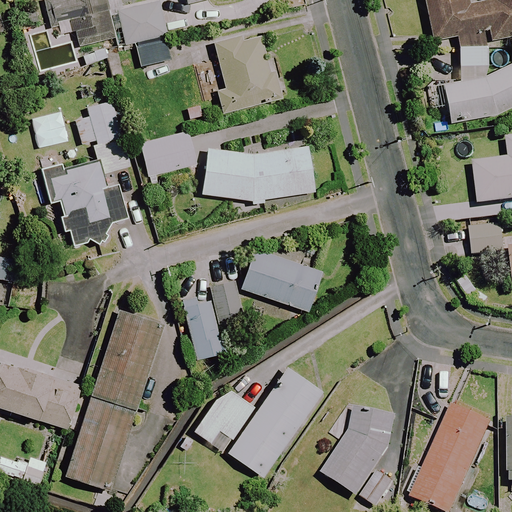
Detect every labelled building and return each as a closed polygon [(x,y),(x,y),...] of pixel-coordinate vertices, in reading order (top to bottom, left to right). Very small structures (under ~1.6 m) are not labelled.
[(108,14),(104,0),(44,0),(52,30),(70,26),(75,50),(115,40),(117,48),(135,44),(141,69),(170,62),(164,36),(167,35),(159,2),(108,14)] [(449,125),(496,116),(511,108),(511,65),(487,78),(488,43),(511,37),(511,0),(491,0),(468,5),(466,0),(424,0),(432,43),(458,38),(459,47),(458,84),(442,87),(449,125)] [(244,43),(243,37),(213,46),(226,92),(217,95),(223,116),(280,99),(273,74),(270,75),(259,38),(244,43)] [(129,169),(111,103),(86,109),(89,119),(74,122),(81,147),(92,144),(97,164),(64,173),(62,168),(40,173),(49,207),(57,205),(69,251),(109,240),(105,225),(125,220),(116,187),(105,190),(101,176),(129,169)] [(196,166),(188,134),(140,146),(148,178),(196,166)] [(511,139),(505,140),(508,161),(472,167),(478,207),(511,202),(511,139)] [(202,196),(251,201),(251,208),(264,209),(265,202),(267,202),(315,195),(309,148),(255,155),(207,150),(202,196)] [(502,254),(500,227),(469,229),(472,256),(502,254)] [(0,283),(41,288),(44,259),(0,247),(0,283)] [(320,274),(254,251),(240,291),(306,314),(320,274)] [(243,322),(234,284),(205,291),(208,302),(183,308),(196,362),(228,354),(222,327),(243,322)] [(161,327),(120,313),(67,478),(108,492),(145,378),(161,327)] [(56,370),(2,353),(0,358),(0,411),(66,432),(86,368),(59,360),(56,370)] [(321,395),(287,371),(228,456),(262,479),(321,395)] [(252,411),(226,391),(194,433),(209,445),(219,432),(230,440),(252,411)] [(451,511),(490,422),(448,404),(408,498),(440,511),(451,511)] [(356,498),(375,511),(394,482),(375,470),(391,447),(397,418),(357,409),(354,424),(320,475),(356,498)] [(46,464),(29,459),(27,466),(2,458),(0,463),(0,474),(38,486),(46,464)]
